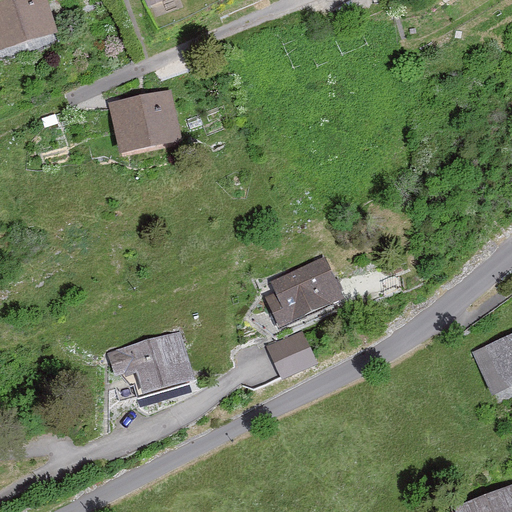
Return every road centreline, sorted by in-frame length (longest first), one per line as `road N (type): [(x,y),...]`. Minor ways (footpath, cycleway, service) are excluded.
road 1 (unclassified): [(72,511),(349,372),(511,255)]
road 2 (residential): [(0,122),(303,0)]
